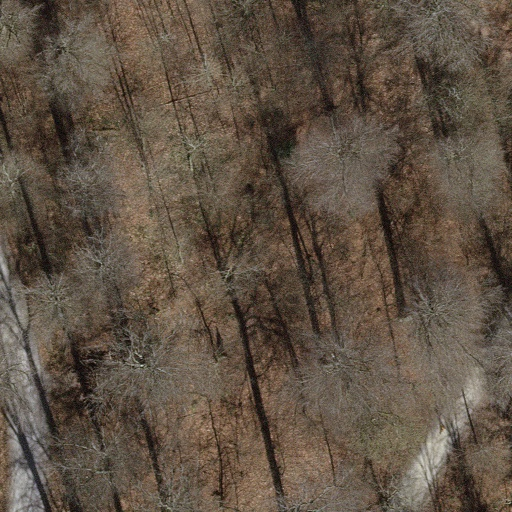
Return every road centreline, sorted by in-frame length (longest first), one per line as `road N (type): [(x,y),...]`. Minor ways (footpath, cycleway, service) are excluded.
road 1 (track): [(25,511),(16,340),(0,278)]
road 2 (track): [(511,328),(410,511)]
